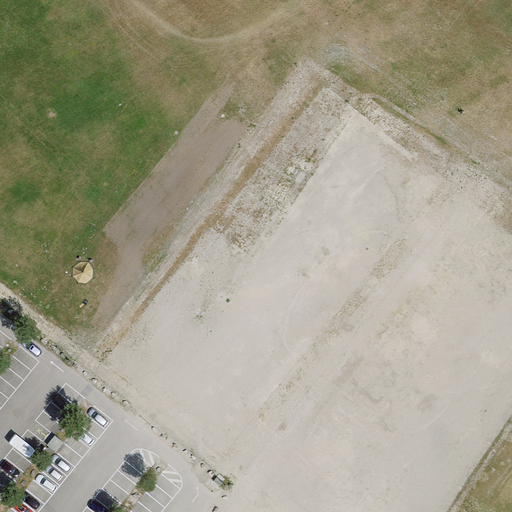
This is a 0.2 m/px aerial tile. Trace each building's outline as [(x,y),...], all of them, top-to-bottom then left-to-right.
[(385,0),(369,23),(396,43),(413,19),(385,0)] [(423,0),(400,0),(399,3),(425,15),(430,3),(423,0)] [(454,0),(481,15),(489,0),(454,0)] [(337,15),(324,40),(348,53),(361,28),(337,15)] [(511,16),(502,28),(511,36),(511,16)] [(418,55),(445,72),(461,46),(433,29),(418,55)] [(484,35),(470,53),(489,68),(504,49),(484,35)] [(379,45),(364,71),(394,89),(409,64),(379,45)] [(414,96),(446,117),(463,90),(430,70),(414,96)] [(276,100),(297,119),(319,94),(298,75),(276,100)] [(511,96),(490,76),(471,96),(497,121),(511,104),(511,96)] [(355,132),(380,147),(394,123),(370,108),(355,132)] [(483,160),(499,135),(478,121),(462,147),(483,160)] [(409,136),(395,155),(415,169),(428,150),(409,136)] [(424,162),(410,187),(436,202),(450,178),(424,162)] [(210,195),(235,214),(254,189),(229,169),(210,195)] [(260,198),(285,208),(295,183),(270,173),(260,198)] [(332,228),(349,206),(323,187),(307,209),(332,228)] [(176,241),(202,258),(221,229),(195,212),(176,241)] [(286,228),(266,252),(289,272),(309,247),(286,228)] [(284,295),(314,316),(357,253),(328,233),(284,295)] [(250,286),(226,310),(247,332),(271,308),(250,286)] [(473,356),(491,327),(464,311),(446,340),(473,356)] [(209,332),(191,354),(214,373),(232,350),(209,332)] [(406,402),(431,415),(445,388),(420,375),(406,402)] [(511,394),(494,382),(476,407),(501,425),(511,409),(511,394)] [(222,423),(204,446),(228,465),(246,442),(222,423)] [(474,470),(487,441),(460,430),(447,458),(474,470)] [(410,511),(443,511),(453,498),(426,481),(407,510),(410,511)]
